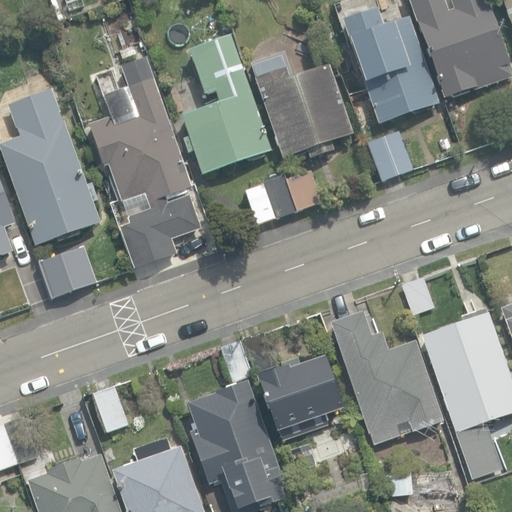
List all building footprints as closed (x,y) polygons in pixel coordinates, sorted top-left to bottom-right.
[(65,0),(69,12),(84,7),(82,0),(65,0)] [(409,0),(445,101),(511,77),(511,76),(485,0),(450,0),(453,10),(448,12),(443,0),(409,0)] [(511,0),(503,0),(511,27),(511,0)] [(384,27),(378,9),(342,21),(378,126),(440,105),(410,18),(384,27)] [(193,153),(202,178),(273,152),(230,37),(187,53),(205,99),(215,95),(219,104),(180,118),(188,139),(183,141),(188,155),(193,153)] [(123,60),(135,55),(132,47),(119,52),(123,60)] [(289,82),(281,59),(252,69),(257,81),(254,82),(282,161),(307,152),(310,160),(334,151),(331,143),(354,135),(330,67),(289,82)] [(192,189),(154,80),(128,89),(139,120),(116,128),(112,117),(89,125),(104,168),(108,167),(121,203),(145,195),(150,210),(127,219),(129,226),(119,229),(134,271),(177,255),(172,240),(200,230),(186,191),(192,189)] [(86,185),(52,90),(8,106),(20,139),(0,146),(0,149),(35,248),(101,224),(93,203),(98,201),(92,183),(86,185)] [(412,172),(397,133),(366,145),(380,184),(412,172)] [(256,227),(322,203),(309,168),(243,192),(256,227)] [(0,258),(13,254),(4,228),(13,225),(0,187),(0,258)] [(38,265),(51,300),(95,284),(82,249),(38,265)] [(401,284),(413,315),(433,308),(422,277),(401,284)] [(511,305),(499,310),(511,345),(511,305)] [(421,338),(472,480),(501,470),(485,425),(511,415),(511,385),(487,314),(485,315),(483,310),(460,318),(461,324),(421,338)] [(330,325),(374,446),(443,421),(414,342),(388,352),(381,334),(371,337),(362,313),(330,325)] [(241,341),(253,376),(277,367),(264,333),(241,341)] [(233,383),(253,376),(241,341),(220,349),(233,383)] [(257,377),(277,433),(344,409),(325,358),(301,367),(301,366),(298,359),(280,365),(281,369),(257,377)] [(220,481),(230,511),(254,511),(257,511),(257,509),(285,499),(281,488),(285,487),(277,465),(276,466),(247,382),(212,394),(212,395),(187,404),(196,429),(189,431),(208,485),(220,481)] [(93,395),(107,434),(129,426),(115,387),(93,395)] [(335,425),(344,451),(361,445),(351,419),(335,425)] [(0,427),(0,486),(1,487),(0,482),(0,467),(34,457),(22,421),(0,427)] [(203,511),(180,448),(171,451),(166,439),(132,451),(136,463),(112,472),(126,511),(203,511)] [(120,511),(100,456),(82,462),(81,459),(46,471),(47,474),(27,481),(38,511),(120,511)] [(386,477),(388,498),(411,496),(409,475),(386,477)] [(297,492),(300,504),(309,502),(306,490),(297,492)]
